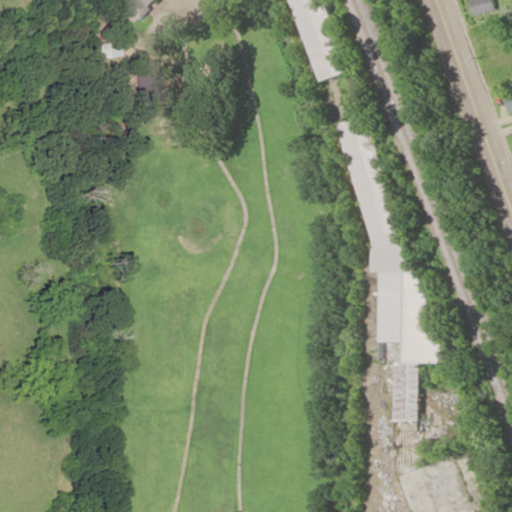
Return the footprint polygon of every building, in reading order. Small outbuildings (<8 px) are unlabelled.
[(157,0),(118,0),(121,2),(113,9),(127,23),(134,16),(138,20),(157,0)] [(328,81),(292,0),(326,0),(356,68),(328,81)] [(471,0),(475,14),(497,8),(494,0),(471,0)] [(162,100),(161,58),(133,60),(135,102),(162,100)] [(344,123),(371,114),(410,233),(382,242),(344,123)]
